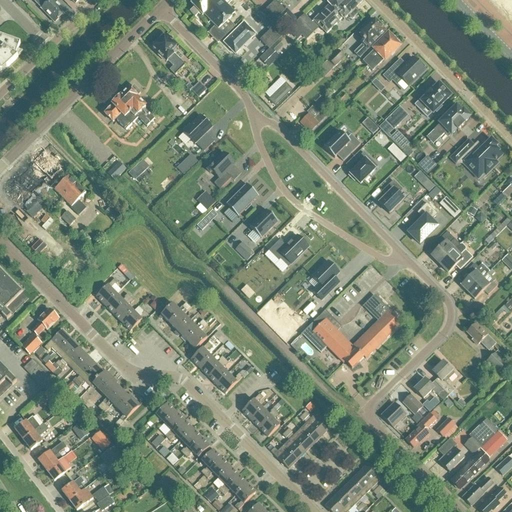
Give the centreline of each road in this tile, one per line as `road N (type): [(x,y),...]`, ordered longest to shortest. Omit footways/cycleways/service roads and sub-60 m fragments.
road 1 (residential): [(314,511),(183,381),(118,365),(0,245)]
road 2 (residential): [(459,511),(362,413),(445,316),(436,293),(403,258)]
road 3 (residential): [(250,101),(259,143),(284,192),(385,260),(403,258)]
road 4 (tertiary): [(0,166),(160,8)]
road 5 (residential): [(403,258),(250,101)]
road 6 (residential): [(372,0),(511,141)]
road 7 (residential): [(250,101),(160,8)]
